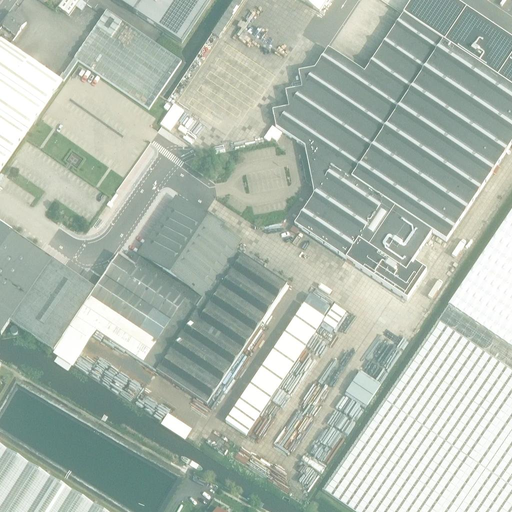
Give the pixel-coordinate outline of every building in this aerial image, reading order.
[(80,1),(78,0),(64,0),(61,4),(57,9),(68,17),(80,1)] [(112,0),(136,15),(136,14),(184,45),(212,0),(112,0)] [(289,108),(272,112),(275,128),(291,139),(296,142),(304,147),(309,168),(305,168),(305,169),(306,176),(306,177),(310,176),(314,195),(298,219),(294,225),(294,226),(407,301),(426,272),(412,262),(432,233),(447,242),(511,144),(511,41),(450,0),(413,0),(403,15),(364,74),(328,49),(314,69),(298,73),(302,89),(285,92),(289,108)] [(298,0),(318,13),(327,0),(298,0)] [(149,111),(180,63),(106,12),(74,60),(149,111)] [(16,38),(26,25),(12,14),(2,27),(16,38)] [(0,171),(26,133),(62,81),(1,39),(0,41),(0,171)] [(52,105),(42,120),(65,136),(72,126),(65,122),(69,117),(64,114),(61,118),(57,114),(60,110),(52,105)] [(0,334),(1,335),(10,323),(30,337),(55,353),(77,320),(156,373),(206,406),(219,386),(239,357),(286,287),(252,264),(235,252),(241,243),(204,218),(175,199),(164,217),(156,228),(149,239),(137,256),(140,259),(135,268),(118,257),(111,267),(101,281),(89,273),(83,283),(26,243),(21,240),(0,225),(0,334)] [(511,511),(511,211),(322,491),(352,511),(511,511)] [(293,227),(290,232),(296,236),(298,231),(293,227)] [(307,293),(230,425),(252,438),(329,305),(307,293)] [(320,327),(328,332),(330,329),(335,331),(347,313),(335,305),(320,327)] [(360,371),(345,395),(366,409),(381,384),(360,371)] [(185,440),(192,430),(168,414),(161,425),(185,440)] [(0,511),(103,511),(0,447),(0,511)]
